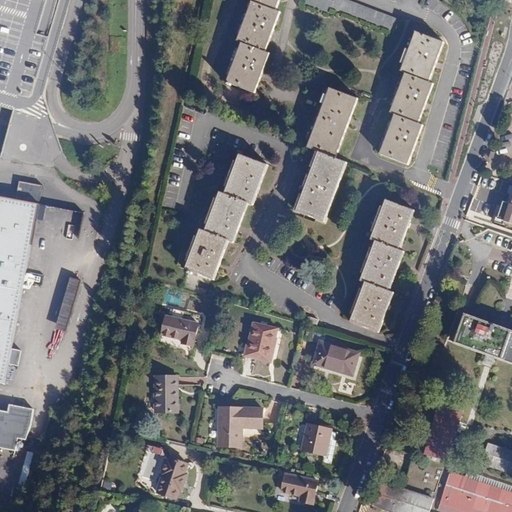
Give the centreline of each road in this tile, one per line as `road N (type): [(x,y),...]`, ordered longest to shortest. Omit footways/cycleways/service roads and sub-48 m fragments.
road 1 (residential): [(511,51),(345,511)]
road 2 (unknown): [(25,365),(56,374),(101,256),(49,254),(38,315)]
road 3 (unclassified): [(128,101),(129,176),(101,256)]
